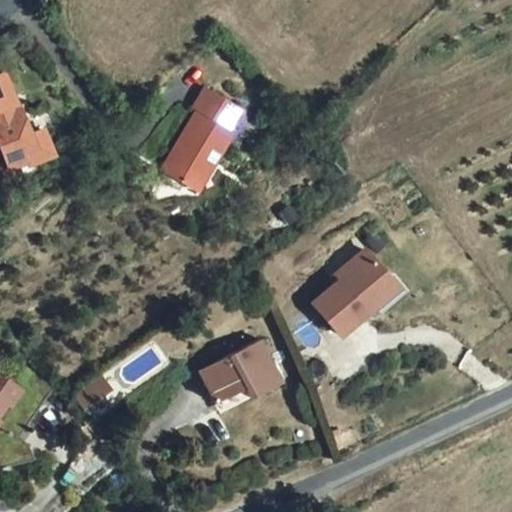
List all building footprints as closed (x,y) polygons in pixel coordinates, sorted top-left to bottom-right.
[(243,112),(205,89),(194,107),(198,112),(162,170),(192,187),(202,172),(212,177),(238,134),(233,130),(243,112)] [(351,316),(384,292),(359,257),(325,281),(329,286),(303,304),(326,338),(354,320),(351,316)] [(228,388),(235,401),(267,389),(249,341),(181,369),(196,403),(228,388)] [(1,425),(37,379),(32,374),(24,367),(11,356),(0,370),(0,452),(15,450),(14,446),(12,443),(12,440),(10,437),(7,432),(4,429),(1,425)] [(74,394),(95,381),(87,368),(66,382),(74,394)]
